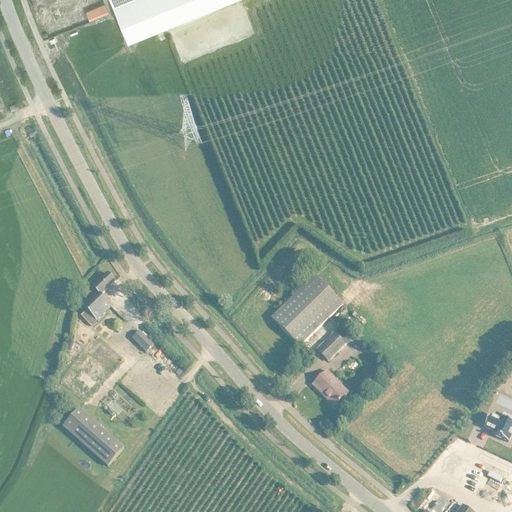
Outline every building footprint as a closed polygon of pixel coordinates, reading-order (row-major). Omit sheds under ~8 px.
[(111,0),(129,42),(233,0),(111,0)] [(104,4),(95,8),(98,17),(108,13),(104,4)] [(92,328),(105,315),(112,308),(101,297),(116,282),(108,274),(88,295),(90,297),(82,306),(88,312),(82,318),(92,328)] [(299,348),(306,341),(343,306),(315,277),(272,319),(299,348)] [(139,333),(133,340),(147,353),(153,346),(139,333)] [(329,363),(346,346),(348,343),(340,335),(338,337),(335,334),(317,350),(329,363)] [(63,382),(86,403),(123,361),(100,340),(63,382)] [(334,407),(341,400),(348,394),(327,373),(314,386),(334,407)] [(113,415),(125,426),(144,405),(120,384),(97,409),(109,420),(113,415)] [(63,429),(108,468),(125,450),(80,410),(63,429)] [(490,416),(484,428),(491,432),(492,430),(496,432),(494,436),(508,443),(511,435),(511,418),(511,419),(510,422),(502,419),(501,421),(490,416)] [(489,479),(486,486),(499,491),(502,484),(489,479)]
